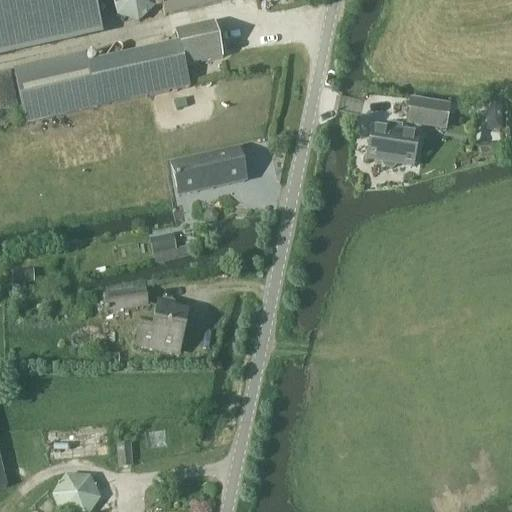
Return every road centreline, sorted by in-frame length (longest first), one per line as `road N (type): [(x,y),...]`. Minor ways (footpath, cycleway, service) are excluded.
road 1 (unclassified): [(229,511),(333,0)]
road 2 (track): [(0,65),(224,13),(326,32)]
road 3 (track): [(449,511),(436,394),(415,353),(263,342)]
